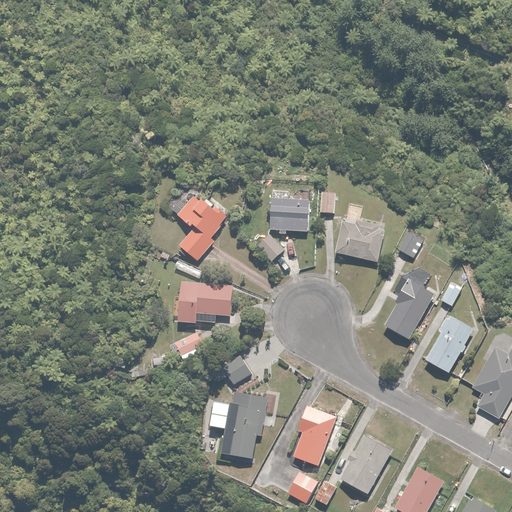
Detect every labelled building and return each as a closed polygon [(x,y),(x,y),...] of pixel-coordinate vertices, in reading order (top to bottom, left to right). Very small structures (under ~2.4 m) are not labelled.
[(292,192),(274,191),(272,230),(281,231),(281,236),(288,236),(289,231),(310,232),(312,200),(291,199),(292,192)] [(338,193),(323,192),(322,214),(337,215),(338,193)] [(174,212),(194,228),(180,246),(198,261),(235,215),(210,195),(206,200),(197,193),(190,203),(185,199),(174,212)] [(358,226),(343,223),(336,253),(380,262),(386,233),(379,232),(381,226),(359,222),(358,226)] [(427,241),(411,232),(400,250),(416,260),(427,241)] [(271,234),(258,246),(270,260),(283,249),(271,234)] [(412,340),(437,296),(408,280),(396,303),(398,304),(386,326),(412,340)] [(234,284),(183,282),(181,323),(198,324),(198,315),(232,316),(234,284)] [(464,288),(452,282),(443,301),(454,307),(464,288)] [(451,374),(475,330),(450,315),(440,332),(443,333),(427,361),(451,374)] [(176,358),(182,356),(184,361),(201,353),(199,347),(205,344),(200,332),(170,347),(176,358)] [(501,420),(511,400),(511,351),(510,356),(494,348),(473,388),(482,393),(480,398),(483,399),(478,408),(501,420)] [(253,374),(242,356),(217,371),(228,389),(253,374)] [(233,403),(232,407),(216,404),(212,428),(228,430),(224,454),(255,460),(259,436),(262,436),(269,397),(242,393),(240,404),(233,403)] [(321,466),(339,417),(310,407),(300,432),(304,433),(296,457),(321,466)] [(348,462),(351,464),(343,478),(371,494),(395,452),(367,436),(358,452),(355,450),(348,462)] [(431,511),(447,482),(419,467),(397,509),(401,511),(431,511)] [(321,483),(301,473),(290,494),(310,504),(321,483)] [(339,488),(327,481),(317,499),(329,506),(339,488)] [(463,511),(498,511),(499,511),(477,499),(475,503),(470,501),(463,511)]
